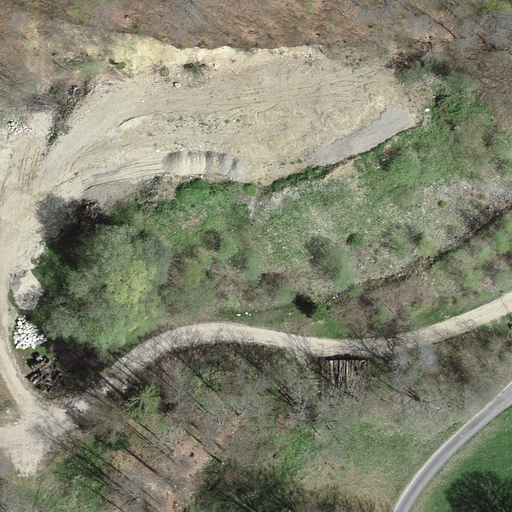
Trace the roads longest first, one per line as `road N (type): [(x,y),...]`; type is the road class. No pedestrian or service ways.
road 1 (track): [(0,449),(25,458),(62,447),(162,334),(197,327),(356,341),(457,322),(511,298)]
road 2 (unclassified): [(511,389),(431,467),(400,511)]
